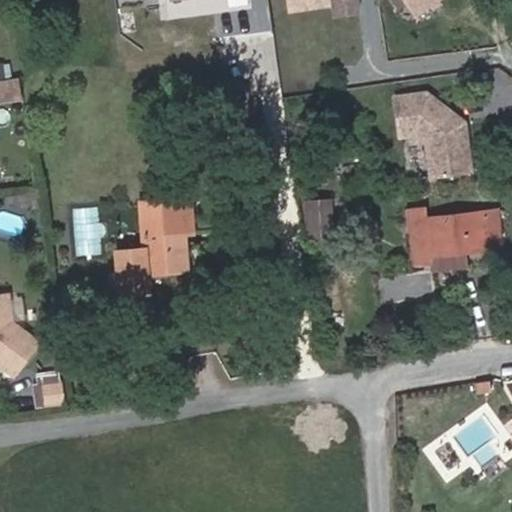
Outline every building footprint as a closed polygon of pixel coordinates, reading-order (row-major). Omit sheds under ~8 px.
[(278,0),(282,22),(300,19),(299,14),(348,7),(347,0),(278,0)] [(394,0),(403,13),(421,0),(394,0)] [(348,7),(299,14),(300,19),(327,16),(328,26),(351,23),(348,7)] [(21,77),(0,77),(0,99),(22,98),(21,77)] [(425,172),(464,166),(456,115),(417,87),(387,92),(392,130),(408,128),(420,139),(425,172)] [(149,229),(133,229),(134,244),(106,245),(109,288),(139,286),(137,267),(178,265),(175,230),(183,228),(182,218),(182,207),(179,193),(146,195),(149,229)] [(132,209),(132,211),(133,229),(149,229),(146,195),(145,195),(131,196),(132,207),(132,209)] [(309,226),(336,223),(333,195),(306,198),(309,226)] [(405,255),(424,255),(423,248),(476,244),(472,209),(423,214),(419,215),(417,198),(397,200),(405,255)] [(78,205),(77,252),(104,253),(105,205),(78,205)] [(212,293),(214,318),(245,316),(243,293),(212,293)] [(0,360),(21,333),(0,317),(0,360)] [(63,403),(65,372),(38,370),(36,401),(63,403)] [(511,410),(496,418),(511,443),(511,410)]
